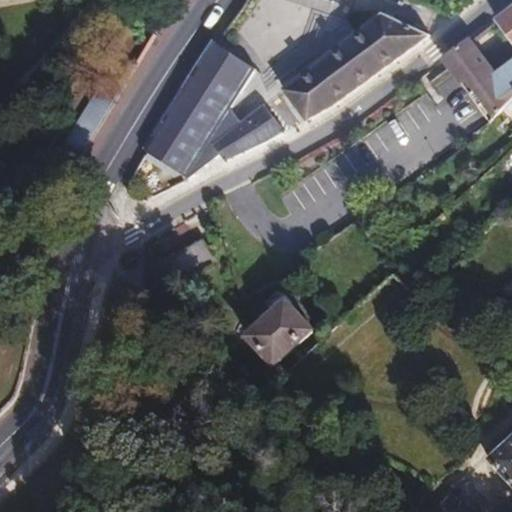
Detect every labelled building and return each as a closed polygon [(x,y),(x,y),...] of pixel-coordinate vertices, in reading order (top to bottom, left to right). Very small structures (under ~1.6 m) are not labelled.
[(435,32),(454,15),(419,0),(347,0),(365,8),(364,10),(369,17),(309,61),(314,68),(288,89),(311,117),(344,98),(435,32)] [(511,7),(495,20),(511,39),(511,7)] [(511,102),(511,100),(511,93),(497,74),(470,39),(444,60),(456,76),(485,117),(491,124),(511,102)] [(207,45),(142,156),(184,180),(226,109),(248,70),(207,45)] [(91,102),(108,115),(139,66),(118,55),(91,102)] [(511,93),(511,62),(497,74),(511,93)] [(46,178),(58,195),(108,115),(91,102),(46,178)] [(226,109),(184,180),(285,135),(259,106),(235,123),(226,109)] [(386,251),(392,245),(385,239),(380,244),(386,251)] [(190,271),(181,250),(138,267),(149,289),(190,271)] [(420,289),(416,284),(410,289),(416,294),(420,289)] [(275,367),(312,331),(288,305),(290,302),(280,291),(265,304),(274,315),(248,338),(275,367)] [(340,324),(350,315),(345,310),(336,319),(340,324)] [(511,487),(511,439),(488,461),(511,487)] [(431,511),(472,511),(455,492),(431,511)]
